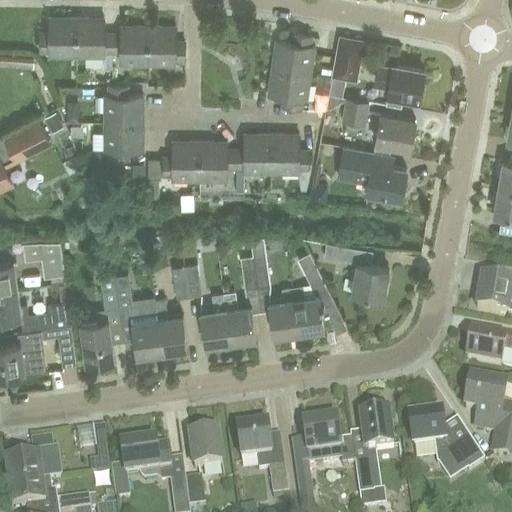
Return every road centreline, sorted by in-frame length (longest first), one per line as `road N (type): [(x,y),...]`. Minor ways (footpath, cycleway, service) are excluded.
road 1 (residential): [(0,417),(368,364),(414,345),(436,308),(484,42)]
road 2 (residential): [(484,42),(239,0)]
